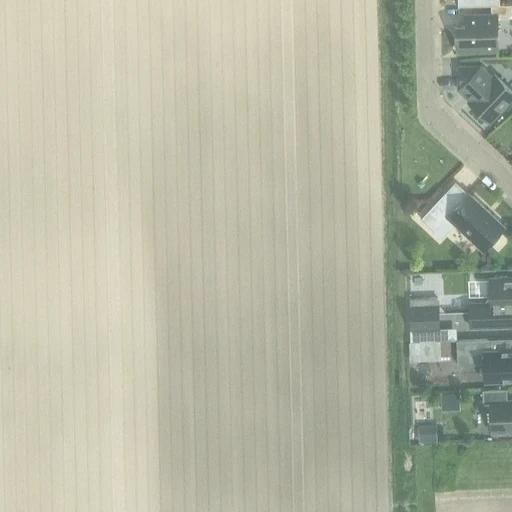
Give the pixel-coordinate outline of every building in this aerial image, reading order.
[(457,52),(477,52),(498,51),(497,16),(466,16),(466,27),(457,27),(457,52)] [(490,124),(504,109),(511,100),(511,91),(495,75),(492,78),(480,67),(478,67),(458,67),(458,90),(470,101),(468,103),(490,124)] [(483,251),(505,228),(469,194),(456,208),(443,196),(421,220),(434,233),(448,218),(483,251)] [(471,328),(492,327),(511,326),(511,278),(490,279),(491,298),(485,304),(470,304),(471,328)] [(410,300),(411,330),(439,330),(438,299),(410,300)] [(457,340),(458,365),(486,364),(486,380),(511,379),(511,350),(489,351),(489,339),(457,340)] [(412,341),(409,341),(410,361),(440,359),(440,340),(412,341)] [(491,404),(492,432),(511,431),(511,401),(507,402),(507,390),(483,391),(483,405),(491,404)] [(511,434),(489,435),(489,450),(511,449),(511,434)]
